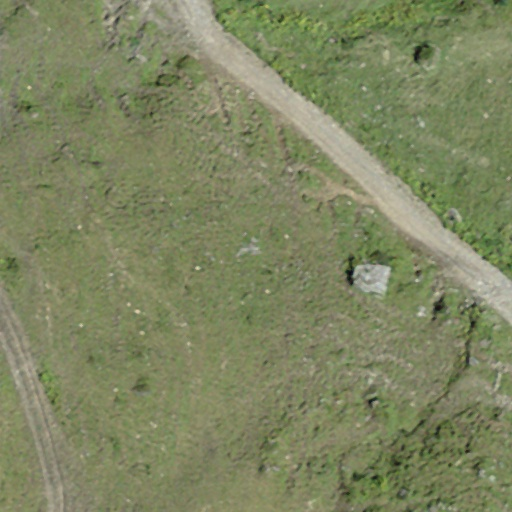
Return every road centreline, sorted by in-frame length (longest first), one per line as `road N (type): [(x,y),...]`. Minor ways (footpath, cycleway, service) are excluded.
road 1 (track): [(511,331),(208,42),(197,0)]
road 2 (track): [(0,334),(63,511)]
